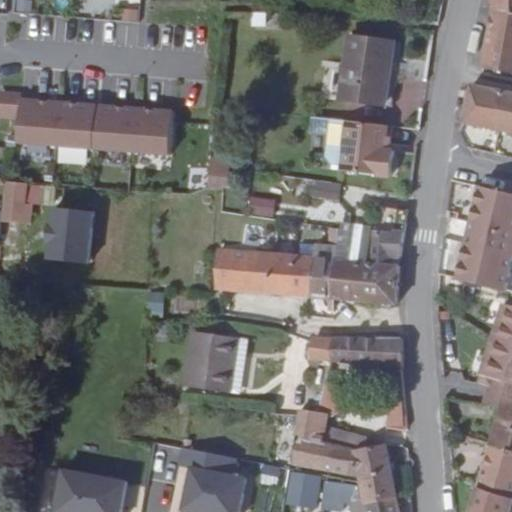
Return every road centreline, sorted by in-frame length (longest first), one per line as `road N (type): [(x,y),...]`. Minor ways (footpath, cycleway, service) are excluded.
road 1 (residential): [(434,158),(419,305),(434,511)]
road 2 (residential): [(0,58),(17,51),(201,63)]
road 3 (residential): [(466,0),(434,158)]
